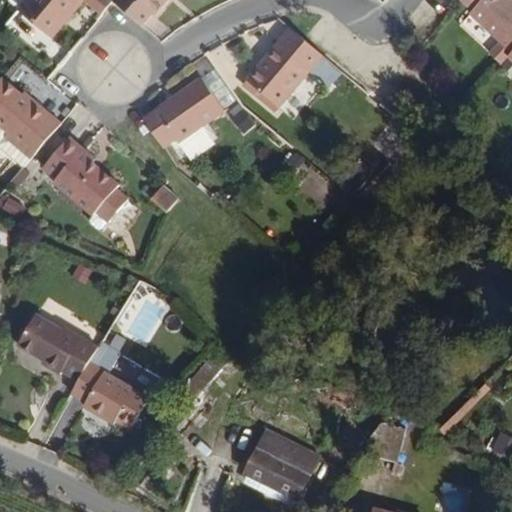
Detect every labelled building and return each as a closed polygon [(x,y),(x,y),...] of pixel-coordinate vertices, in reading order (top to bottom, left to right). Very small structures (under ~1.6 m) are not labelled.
[(44,36),(76,0),(21,0),(13,9),(44,36)] [(150,18),(165,0),(112,0),(111,2),(137,26),(147,15),(150,18)] [(511,56),(511,0),(482,0),(476,6),(473,10),(506,43),(494,55),(504,65),(511,57),(511,56)] [(284,109),(328,58),(296,31),(253,83),(284,109)] [(56,123),(0,77),(0,126),(6,132),(2,137),(28,158),(56,123)] [(193,147),(234,113),(208,81),(155,125),(177,151),(189,142),(193,147)] [(112,188),(86,166),(90,160),(63,138),(37,169),(50,180),(46,184),(87,218),(91,213),(110,191),(112,188)] [(161,215),(172,202),(156,188),(145,201),(161,215)] [(104,224),(122,201),(110,191),(91,213),(104,224)] [(68,382),(88,348),(54,327),(51,332),(25,316),(7,345),(33,361),(31,365),(51,377),(53,373),(68,382)] [(119,431),(137,402),(96,377),(111,353),(93,341),(88,348),(68,382),(60,393),(77,403),(74,408),(102,426),(105,422),(119,431)] [(226,393),(249,366),(207,351),(205,353),(222,366),(210,381),(226,393)] [(210,381),(222,366),(205,353),(107,471),(122,483),(210,381)] [(392,460),(406,425),(380,416),(356,445),(392,460)] [(291,493),(310,448),(254,424),(235,469),(291,493)] [(492,451),(510,462),(511,458),(511,442),(501,436),(492,451)]
